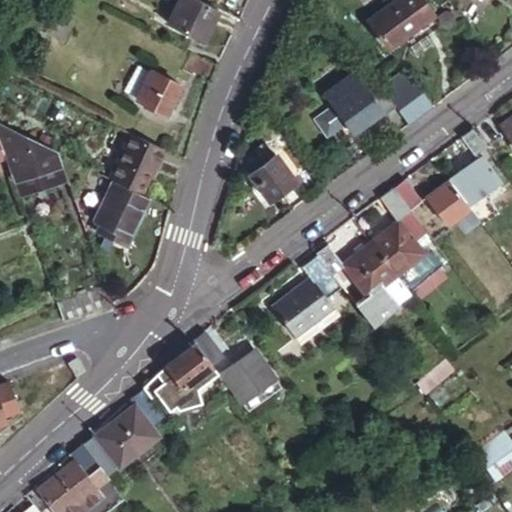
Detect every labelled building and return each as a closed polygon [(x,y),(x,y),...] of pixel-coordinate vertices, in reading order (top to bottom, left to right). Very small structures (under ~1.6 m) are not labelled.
[(216,9),(197,0),(172,0),(163,21),(202,39),(216,9)] [(422,0),(391,0),(366,19),(387,48),(432,14),(422,0)] [(52,9),(40,33),(59,42),(72,18),(52,9)] [(209,83),(217,65),(190,52),(182,70),(209,83)] [(149,70),(134,100),(164,114),(179,84),(149,70)] [(380,90),(377,87),(368,94),(351,72),(322,93),(350,132),(380,111),(383,114),(393,107),(380,90)] [(380,90),(393,107),(397,113),(421,95),(403,72),(380,90)] [(25,122),(0,111),(0,127),(18,136),(25,122)] [(511,115),(499,125),(511,143),(511,115)] [(18,177),(57,164),(52,152),(18,136),(0,127),(0,145),(2,151),(7,148),(18,177)] [(484,144),(471,127),(460,135),(472,153),(484,144)] [(107,178),(111,180),(139,193),(148,174),(154,177),(166,148),(129,131),(107,178)] [(237,162),(246,174),(273,154),(264,142),(237,162)] [(0,151),(0,154),(16,197),(63,181),(57,164),(18,177),(7,148),(2,151),(0,151)] [(273,154),(246,174),(266,200),(293,180),(273,154)] [(480,154),(447,178),(465,202),(481,191),(497,178),(480,154)] [(403,177),(390,186),(406,208),(419,199),(403,177)] [(465,202),(447,178),(423,196),(443,223),(455,214),(468,205),(465,202)] [(497,178),(481,191),(488,200),(504,187),(497,178)] [(125,243),(147,197),(139,193),(111,180),(92,218),(99,222),(96,229),(125,243)] [(406,208),(390,186),(375,197),(392,221),(367,239),(390,271),(419,250),(410,238),(422,230),(406,208)] [(478,219),(468,205),(455,214),(466,228),(478,219)] [(405,292),(390,271),(367,239),(338,260),(341,263),(362,294),(349,303),(364,322),(405,292)] [(325,242),(311,252),(313,254),(327,273),(341,263),(338,260),(325,242)] [(327,273),(313,254),(297,266),(306,278),(267,307),(288,335),(343,294),(327,273)] [(53,296),(63,320),(110,302),(101,278),(53,296)] [(191,337),(194,342),(210,364),(223,355),(203,328),(191,337)] [(194,342),(164,365),(180,386),(197,374),(210,364),(194,342)] [(253,350),(221,374),(240,399),(271,375),(253,350)] [(75,361),(66,368),(74,378),(83,371),(75,361)] [(197,374),(180,386),(186,395),(203,383),(197,374)] [(10,386),(0,389),(0,428),(7,427),(5,420),(20,416),(10,386)] [(142,389),(128,398),(133,404),(147,423),(160,414),(142,389)] [(96,466),(105,478),(157,436),(147,423),(133,404),(80,445),(96,466)] [(460,433),(455,437),(460,443),(465,439),(460,433)] [(404,437),(384,451),(389,460),(410,447),(404,437)] [(80,445),(79,443),(78,444),(68,453),(74,461),(84,475),(96,466),(80,445)] [(367,462),(384,451),(379,443),(361,454),(367,462)] [(410,447),(389,460),(375,469),(388,487),(422,464),(410,447)] [(511,447),(486,467),(494,478),(511,464),(511,447)] [(84,475),(74,461),(35,490),(51,511),(59,511),(93,487),(84,475)] [(93,487),(105,478),(96,466),(84,475),(93,487)]
